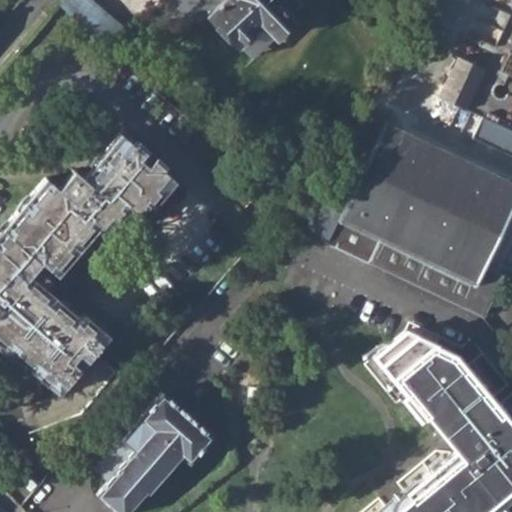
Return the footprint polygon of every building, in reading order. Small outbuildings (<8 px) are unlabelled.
[(59,0),(56,4),(81,26),(97,7),(89,0),(59,0)] [(240,48),(251,59),(273,39),(275,41),(294,24),(288,18),(299,6),(293,0),(227,0),(209,17),(238,49),(240,48)] [(440,95),(467,108),(486,69),(459,56),(440,95)] [(472,136),(511,155),(511,130),(482,116),(472,136)] [(485,269),(511,209),(511,186),(385,123),(374,146),(340,217),(328,243),(483,319),(501,278),(485,269)] [(46,175),(0,227),(0,342),(54,391),(77,366),(69,359),(76,352),(84,358),(106,333),(81,311),(78,316),(29,272),(40,259),(54,272),(98,224),(107,232),(129,208),(141,218),(174,180),(161,169),(165,163),(154,154),(146,164),(139,157),(147,148),(136,139),(133,143),(120,132),(82,175),(74,167),(59,186),(46,175)] [(307,224),(328,243),(340,217),(374,146),(349,134),(307,224)] [(139,157),(146,164),(154,154),(147,148),(139,157)] [(479,511),(511,485),(511,423),(454,353),(406,328),(373,355),(406,394),(402,398),(421,420),(426,415),(451,452),(403,492),(408,498),(390,511),(479,511)] [(84,358),(76,352),(69,359),(77,366),(84,358)] [(149,489),(180,453),(188,460),(211,434),(161,390),(93,465),(107,478),(96,491),(119,511),(123,511),(145,486),(149,489)]
